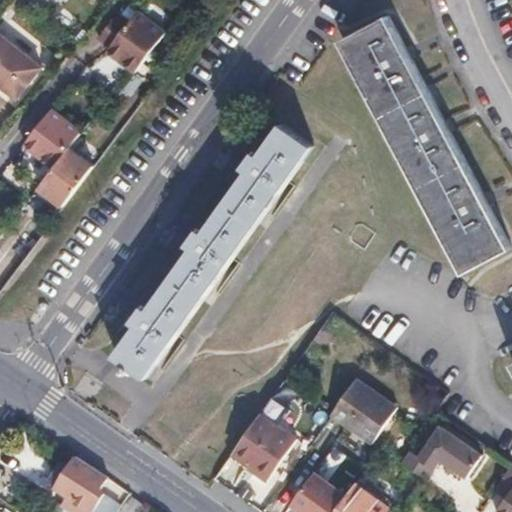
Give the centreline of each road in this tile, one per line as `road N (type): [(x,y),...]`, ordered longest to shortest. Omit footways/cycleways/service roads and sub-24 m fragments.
road 1 (residential): [(17,386),(298,0)]
road 2 (secondary): [(17,386),(200,511)]
